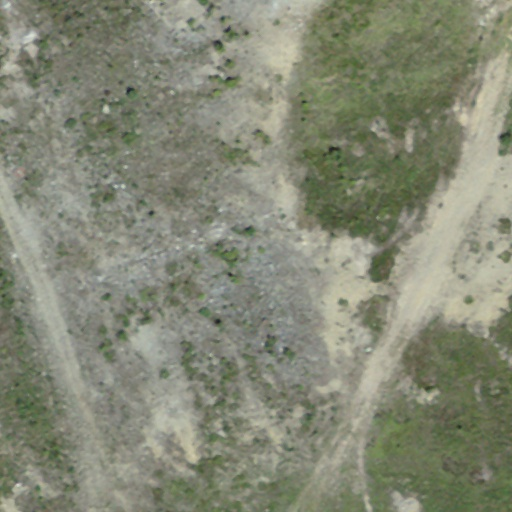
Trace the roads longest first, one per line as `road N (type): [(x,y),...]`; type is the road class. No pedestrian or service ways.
road 1 (track): [(301,511),(464,193),(511,36)]
road 2 (track): [(107,511),(0,206)]
